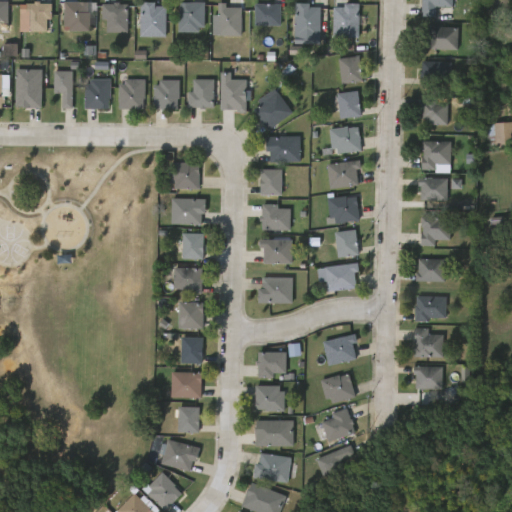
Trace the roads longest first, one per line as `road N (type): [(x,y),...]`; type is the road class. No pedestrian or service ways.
road 1 (residential): [(0,135),(195,138),(227,153),(235,183),(228,461),(205,511)]
road 2 (residential): [(394,0),(384,430)]
road 3 (residential): [(387,311),(232,331)]
